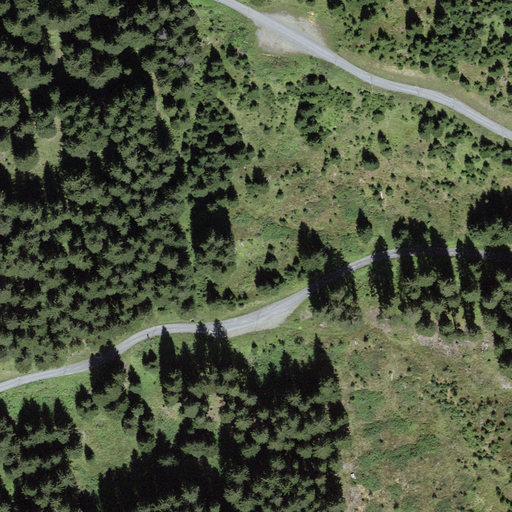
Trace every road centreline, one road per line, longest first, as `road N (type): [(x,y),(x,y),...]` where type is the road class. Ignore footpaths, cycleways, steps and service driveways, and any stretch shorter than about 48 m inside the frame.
road 1 (track): [(0,385),(511,251)]
road 2 (track): [(511,130),(206,0)]
